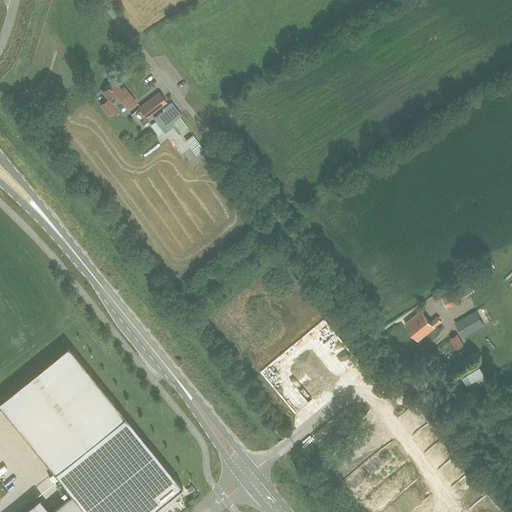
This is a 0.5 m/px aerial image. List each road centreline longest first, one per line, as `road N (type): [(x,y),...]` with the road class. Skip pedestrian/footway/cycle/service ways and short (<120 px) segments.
road 1 (residential): [(100,0),(387,357)]
road 2 (tertiary): [(97,282),(253,476)]
